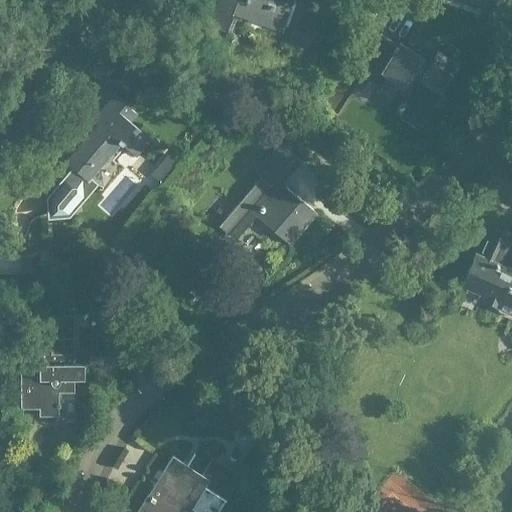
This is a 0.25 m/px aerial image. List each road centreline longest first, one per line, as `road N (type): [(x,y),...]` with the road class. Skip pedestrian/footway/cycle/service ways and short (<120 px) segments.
road 1 (residential): [(63,511),(163,391),(375,241),(511,103)]
road 2 (residential): [(0,117),(99,0)]
